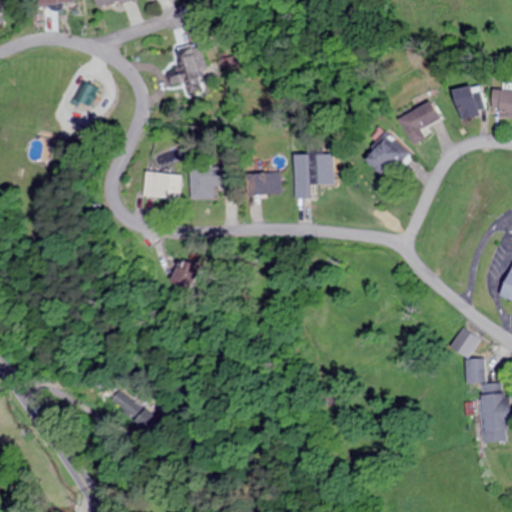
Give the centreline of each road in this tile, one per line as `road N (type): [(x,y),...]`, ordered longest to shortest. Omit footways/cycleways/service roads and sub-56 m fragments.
road 1 (residential): [(405,248),(351,233),(167,230),(132,218),(116,185),(140,126),(141,96),(129,69),(95,48)]
road 2 (residential): [(176,18),(95,48),(46,38),(0,53)]
road 3 (secondary): [(0,361),(98,511)]
road 4 (residential): [(511,144),(472,144),(448,160),(405,248)]
road 5 (residential): [(405,248),(511,336)]
